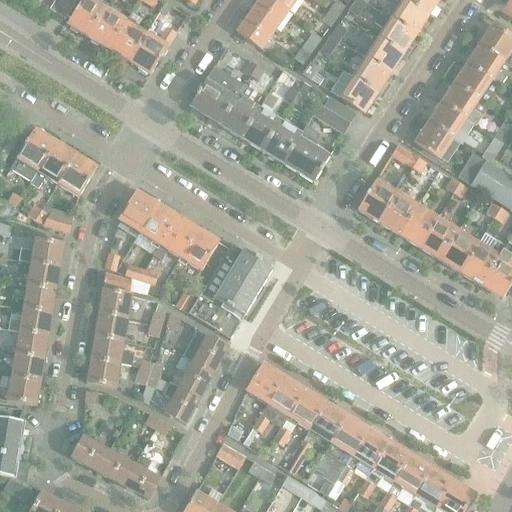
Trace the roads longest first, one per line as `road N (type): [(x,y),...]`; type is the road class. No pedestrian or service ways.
road 1 (residential): [(120,511),(47,473),(94,221),(127,162)]
road 2 (residential): [(511,483),(265,330)]
road 3 (residential): [(320,228),(469,0)]
road 4 (tertiary): [(511,344),(320,228)]
road 5 (residential): [(167,511),(265,330)]
road 6 (residential): [(305,260),(127,162)]
road 7 (tertiary): [(320,228),(150,125)]
road 8 (tertiary): [(150,125),(0,31)]
road 9 (residential): [(236,0),(150,125)]
road 10 (residential): [(127,162),(23,100)]
